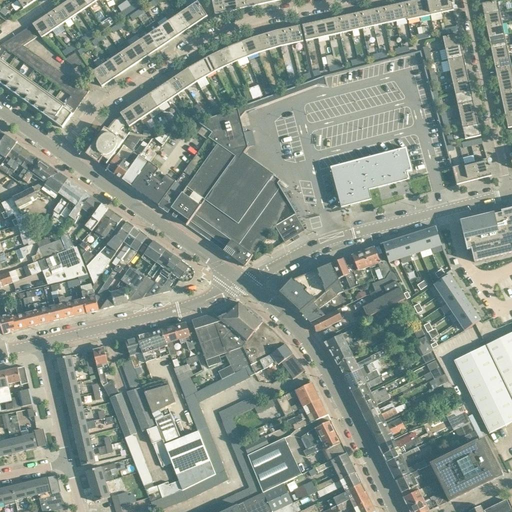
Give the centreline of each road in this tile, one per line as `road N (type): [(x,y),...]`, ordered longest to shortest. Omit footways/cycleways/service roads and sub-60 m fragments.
road 1 (residential): [(343,0),(222,31),(107,100),(62,154)]
road 2 (tertiary): [(242,284),(331,239),(510,192)]
road 3 (tertiary): [(394,511),(316,357),(242,284)]
road 4 (tertiary): [(242,284),(62,154)]
road 5 (tertiary): [(41,342),(178,309),(242,284)]
road 6 (residential): [(510,192),(467,0)]
road 7 (residential): [(66,462),(41,342)]
